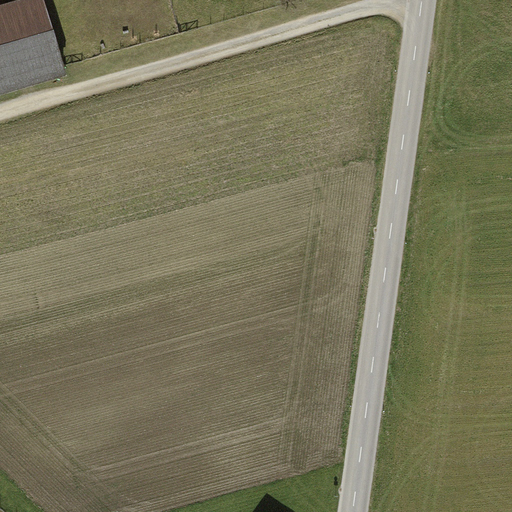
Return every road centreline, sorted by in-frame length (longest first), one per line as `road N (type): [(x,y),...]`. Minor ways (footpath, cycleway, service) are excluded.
road 1 (tertiary): [(355,511),(422,0)]
road 2 (track): [(393,0),(0,115)]
